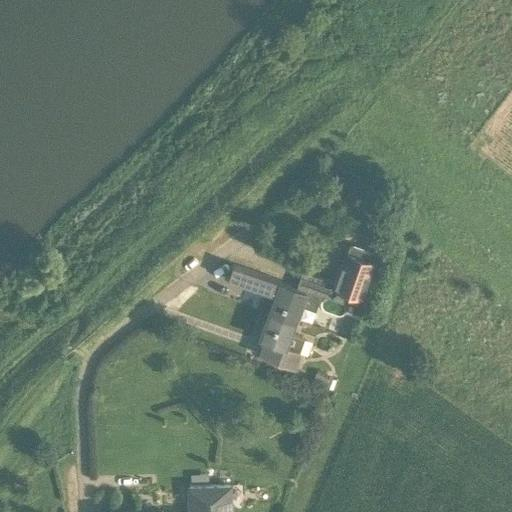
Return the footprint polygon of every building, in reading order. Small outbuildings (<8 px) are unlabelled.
[(361,296),(376,253),(349,243),(335,282),(302,271),(297,286),(342,302),(346,291),(361,296)] [(307,291),(232,265),(227,279),(238,283),(238,285),(263,294),(263,291),(274,295),(269,310),(297,320),(307,291)] [(294,368),(300,351),(299,350),(304,339),(291,335),(297,320),(269,310),(259,337),(266,340),(260,356),(294,368)] [(219,481),(218,470),(194,471),(195,482),(219,481)] [(231,511),(231,484),(220,485),(207,485),(187,486),(187,511),(231,511)]
